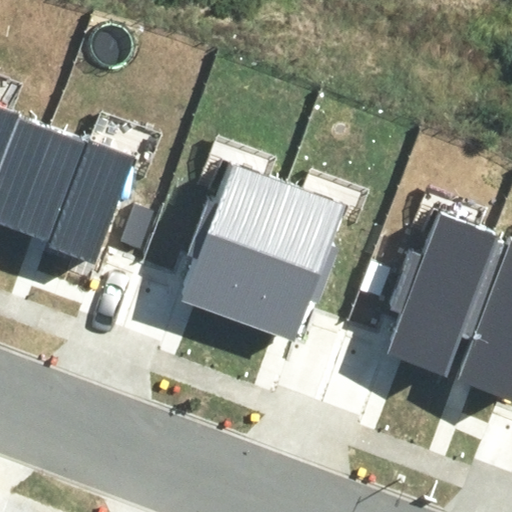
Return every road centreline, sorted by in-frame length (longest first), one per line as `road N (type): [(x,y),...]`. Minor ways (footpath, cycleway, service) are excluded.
road 1 (residential): [(307,511),(136,449)]
road 2 (residential): [(136,449),(0,398)]
